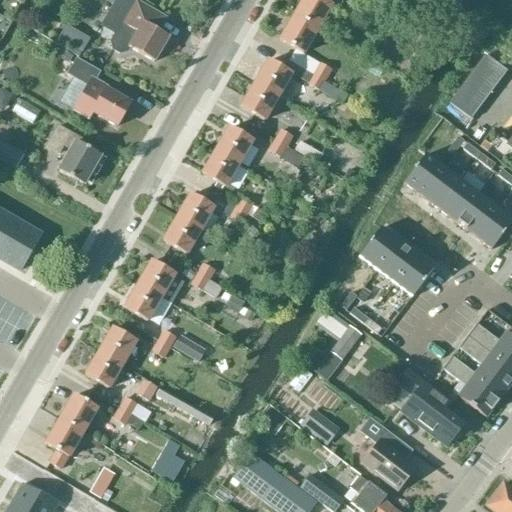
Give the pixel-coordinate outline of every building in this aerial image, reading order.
[(133,0),(116,0),(106,18),(120,26),(121,27),(117,34),(113,35),(109,43),(111,52),(119,56),(127,54),(129,50),(153,63),(167,39),(158,34),(167,19),(135,1),(133,0)] [(304,0),(294,18),(316,31),(330,6),(333,0),(304,0)] [(302,56),(316,31),(294,18),(279,43),(302,56)] [(65,25),(57,39),(67,45),(75,31),(65,25)] [(511,39),(502,53),(511,60),(511,39)] [(60,51),(56,58),(67,64),(71,57),(60,51)] [(470,121),(506,73),(485,57),(449,105),(470,121)] [(73,79),(58,104),(72,112),(87,121),(91,114),(115,128),(129,105),(114,96),(115,94),(94,82),(99,73),(75,59),(66,75),(73,79)] [(299,81),(282,71),(268,63),(254,86),(276,99),(277,98),(286,104),(299,81)] [(313,76),(325,83),(331,72),(320,65),(313,76)] [(347,96),(325,83),(313,76),(307,86),(342,106),(347,96)] [(263,123),(276,99),(254,86),(240,110),(263,123)] [(1,91),(0,92),(0,111),(3,113),(11,98),(1,91)] [(30,100),(25,110),(48,120),(53,110),(30,100)] [(82,187),(99,157),(79,145),(81,141),(58,128),(46,148),(58,155),(62,147),(70,152),(58,173),(82,187)] [(215,153),(238,167),(251,143),(228,130),(215,153)] [(280,132),(274,142),(286,149),(292,139),(280,132)] [(453,157),(463,143),(457,139),(447,153),(453,157)] [(280,159),(286,149),(274,142),(269,152),(280,159)] [(23,157),(0,143),(0,163),(14,172),(23,157)] [(300,143),(294,154),(317,167),(322,157),(300,143)] [(462,151),(476,162),(480,156),(466,146),(462,151)] [(215,153),(201,177),(224,190),(227,186),(227,185),(237,168),(238,167),(215,153)] [(480,156),(476,162),(490,172),(494,167),(480,156)] [(403,186),(421,199),(442,171),(424,157),(403,186)] [(421,199),(438,212),(459,184),(442,171),(421,199)] [(497,177),(511,188),(511,185),(511,179),(501,171),(497,177)] [(348,172),(343,180),(349,184),(355,176),(348,172)] [(438,212),(455,225),(477,197),(459,184),(438,212)] [(242,227),(248,217),(234,210),(235,209),(209,194),(203,204),(190,197),(176,220),(199,233),(200,232),(209,238),(222,215),(242,227)] [(241,199),(237,197),(234,202),(238,204),(235,209),(234,210),(254,221),(260,210),(253,206),(241,199)] [(455,225),(472,238),(494,210),(477,197),(455,225)] [(494,210),(472,238),(490,252),(511,223),(494,210)] [(0,213),(0,260),(19,272),(40,236),(0,213)] [(310,213),(304,221),(314,227),(319,218),(310,213)] [(185,257),(199,233),(176,220),(163,243),(185,257)] [(358,259),(376,273),(397,244),(379,231),(358,259)] [(376,273),(393,286),(415,257),(397,244),(376,273)] [(415,257),(393,286),(411,299),(433,271),(415,257)] [(183,285),(173,279),(174,277),(151,264),(137,287),(160,300),(171,306),(183,285)] [(197,275),(209,282),(214,272),(202,266),(197,275)] [(197,275),(190,286),(202,293),(209,282),(197,275)] [(147,324),(160,300),(137,287),(124,310),(147,324)] [(363,291),(356,300),(362,305),(369,296),(363,291)] [(220,292),(215,301),(224,307),(223,309),(237,316),(237,315),(243,318),(242,320),(249,325),(254,316),(241,309),(243,305),(220,292)] [(339,308),(345,313),(356,299),(350,295),(339,308)] [(349,316),(363,326),(367,321),(353,310),(349,316)] [(328,311),(315,327),(337,343),(329,354),(340,363),(361,336),(328,311)] [(367,321),(363,326),(376,337),(381,331),(367,321)] [(476,326),(467,338),(511,372),(511,338),(506,333),(498,343),(476,326)] [(99,354),(121,367),(135,344),(112,331),(99,354)] [(157,343),(169,350),(175,339),(163,333),(157,343)] [(180,338),(173,350),(197,364),(204,352),(180,338)] [(480,367),(474,376),(473,376),(502,398),(511,384),(511,372),(467,338),(458,350),(480,367)] [(163,360),(169,350),(157,343),(152,353),(163,360)] [(108,391),(121,367),(99,354),(85,377),(108,391)] [(473,376),(474,376),(451,359),(442,371),(464,388),(457,398),(485,420),(502,398),(473,376)] [(446,448),(461,428),(443,414),(449,405),(407,373),(397,385),(413,397),(401,413),(446,448)] [(148,404),(157,390),(157,389),(143,382),(135,395),(148,404)] [(59,422),(82,436),(96,411),(74,398),(59,422)] [(125,399),(119,409),(131,417),(137,406),(125,399)] [(283,420),(268,408),(255,423),(271,436),(283,420)] [(119,409),(113,419),(125,426),(131,417),(119,409)] [(311,415),(299,430),(312,440),(324,425),(311,415)] [(131,417),(125,426),(137,433),(142,423),(131,417)] [(182,418),(176,427),(193,439),(200,429),(182,418)] [(412,452),(383,430),(369,420),(358,435),(375,447),(362,464),(395,489),(411,468),(404,463),(412,452)] [(67,460),(82,436),(59,422),(45,447),(56,454),(49,466),(59,472),(66,460),(67,460)] [(250,455),(231,480),(258,499),(275,511),(310,511),(316,505),(275,475),(250,455)] [(30,473),(15,497),(41,511),(51,511),(63,492),(30,473)] [(299,490),(329,511),(336,511),(344,502),(309,476),(299,490)] [(386,502),(364,486),(366,483),(358,477),(348,490),(357,496),(351,503),(361,511),(394,511),(384,504),(386,502)] [(96,483),(89,495),(100,501),(105,491),(107,489),(96,483)] [(511,511),(511,492),(503,486),(487,507),(493,511),(511,511)] [(105,491),(100,501),(107,504),(112,495),(105,491)] [(230,499),(221,492),(216,499),(225,506),(230,499)] [(41,511),(15,497),(6,511),(41,511)]
